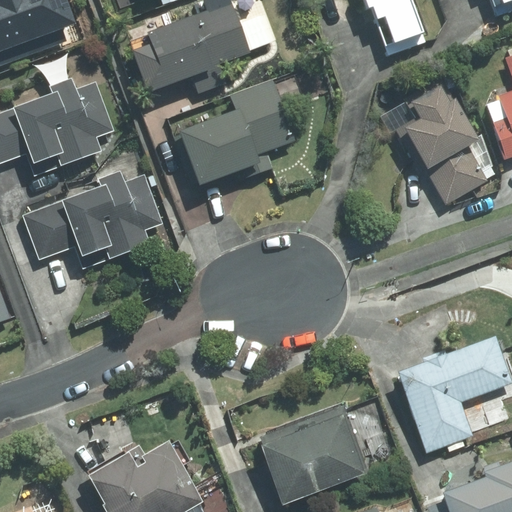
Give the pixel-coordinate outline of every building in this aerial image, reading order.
[(0,0),(0,53),(64,31),(52,0),(0,0)] [(351,0),(357,17),(361,16),(378,61),(416,47),(400,1),(404,0),(351,0)] [(511,0),(478,0),(486,21),(511,12),(511,0)] [(136,42),(122,47),(138,91),(152,86),(155,95),(204,77),(203,73),(244,58),(225,7),(135,40),(136,42)] [(485,129),(497,164),(511,159),(511,57),(500,62),(511,93),(491,100),(499,124),(485,129)] [(46,99),(0,115),(0,165),(21,157),(29,179),(95,155),(90,141),(108,134),(90,86),(70,93),(66,82),(43,91),(46,99)] [(229,118),(169,139),(188,192),(206,186),(250,170),(247,160),(287,146),(266,86),(223,101),(229,118)] [(407,125),(390,135),(414,177),(421,173),(431,190),(441,208),(483,184),(464,151),(471,147),(446,103),(440,107),(431,91),(398,110),(407,125)] [(95,191),(18,220),(35,264),(70,251),(78,273),(145,249),(140,234),(158,228),(139,178),(119,186),(115,174),(92,183),(95,191)] [(420,368),(390,380),(420,457),(442,449),(458,443),(468,439),(463,426),(455,407),(475,400),(508,387),(489,340),(443,358),(441,353),(418,362),(420,368)] [(482,419),(475,400),(455,407),(463,426),(482,419)] [(338,409),(252,442),(256,452),(250,455),(272,511),(273,511),(356,480),(354,476),(363,472),(338,409)] [(458,443),(442,449),(445,455),(460,449),(458,443)] [(119,460),(78,484),(95,511),(92,511),(184,511),(195,506),(159,448),(137,460),(131,464),(135,470),(126,474),(119,460)] [(132,450),(118,458),(119,460),(126,474),(135,470),(131,464),(137,460),(132,450)] [(476,483),(433,500),(437,511),(511,511),(511,464),(497,470),(481,476),(475,478),(476,483)] [(479,470),(481,476),(497,470),(495,464),(479,470)]
